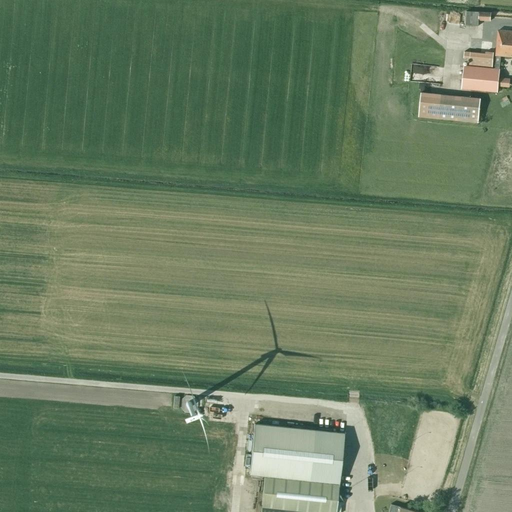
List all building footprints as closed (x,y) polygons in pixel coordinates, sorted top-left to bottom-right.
[(478,26),(478,20),(479,12),(466,11),(465,25),(478,26)] [(491,12),(479,12),(478,20),(490,20),(491,12)] [(511,31),(498,30),(495,55),(496,55),(494,69),(463,66),(461,89),(497,92),(500,55),(511,56),(511,31)] [(485,53),(470,51),(469,65),(492,67),(493,52),(485,51),(485,53)] [(410,79),(426,80),(427,71),(425,70),(426,64),(411,63),(410,79)] [(509,87),(509,78),(499,78),(499,86),(509,87)] [(420,92),(418,116),(478,122),(480,98),(420,92)] [(343,433),(254,424),(249,474),(338,483),(343,433)] [(261,511),(310,511),(318,511),(334,511),(337,484),(264,477),(261,511)]
